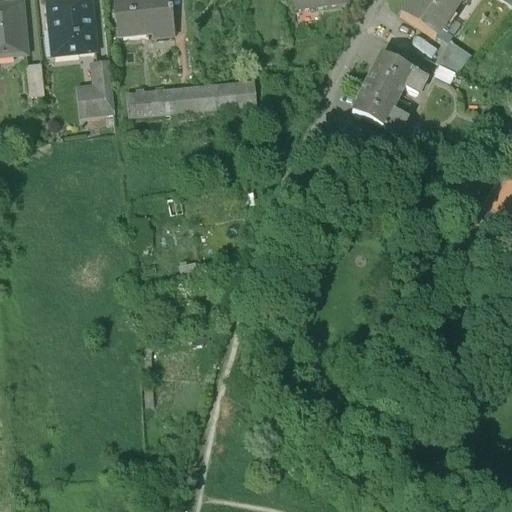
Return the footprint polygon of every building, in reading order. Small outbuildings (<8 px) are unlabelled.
[(83,0),(66,0),(45,2),(51,58),(78,55),(78,50),(93,48),(90,17),(86,17),(83,0)] [(167,0),(112,0),(116,34),(150,29),(151,41),(173,39),(170,8),(168,8),(167,0)] [(343,0),(293,0),(295,10),(344,4),(343,0)] [(460,0),(411,0),(399,18),(434,41),(460,0)] [(511,10),(511,0),(495,0),(511,11),(511,10)] [(20,5),(0,6),(0,58),(25,56),(20,5)] [(470,59),(449,44),(434,67),(455,77),(470,59)] [(416,75),(380,57),(365,86),(396,102),(401,91),(416,98),(425,80),(415,76),(416,75)] [(77,93),(80,118),(112,115),(108,66),(91,68),(94,91),(77,93)] [(40,67),(24,68),(27,100),(43,98),(40,67)] [(252,86),(195,91),(197,115),(255,109),(252,86)] [(396,102),(365,86),(351,115),(386,133),(387,133),(396,138),(405,120),(391,112),(396,102)] [(127,122),(197,115),(195,91),(124,98),(127,122)] [(366,138),(345,127),(340,138),(361,149),(366,138)]
